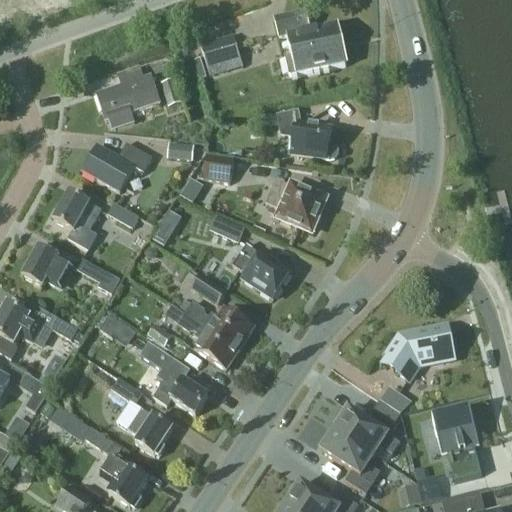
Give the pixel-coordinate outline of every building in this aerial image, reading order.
[(310,34),(306,14),(276,20),(280,39),(289,38),(294,59),(287,61),(285,63),(288,79),(291,80),(347,68),(338,28),(310,34)] [(210,45),(200,48),(209,79),(223,74),(219,59),(215,60),(210,45)] [(144,81),(140,70),(119,78),(122,88),(96,98),(106,126),(110,124),(113,134),(135,126),(132,117),(161,107),(151,78),(144,81)] [(182,105),(175,81),(161,86),(168,109),(182,105)] [(301,127),(297,114),(277,119),(282,138),(295,139),(292,157),(334,163),(337,161),(339,159),(340,156),(340,153),(338,150),(336,148),(330,147),(332,131),(301,127)] [(222,132),(235,129),(233,120),(219,124),(222,132)] [(153,162),(127,146),(118,161),(98,149),(83,174),(118,196),(134,170),(144,176),(153,162)] [(167,162),(192,164),(194,149),(169,146),(167,162)] [(233,161),(208,158),(204,183),(229,187),(233,161)] [(193,206),(203,190),(191,182),(180,199),(193,206)] [(290,192),(276,186),(266,207),(283,215),(280,222),(311,236),(312,233),(316,235),(321,223),(317,222),(325,205),(301,195),(302,192),(292,187),(290,192)] [(99,214),(68,196),(52,224),(70,234),(66,243),(85,254),(94,239),(87,235),(99,214)] [(139,221),(114,206),(107,217),(132,232),(139,221)] [(216,220),(210,234),(238,246),(244,232),(216,220)] [(158,233),(152,243),(164,250),(170,240),(158,233)] [(261,258),(245,248),(231,270),(245,279),(242,283),(273,304),(290,278),(271,265),(272,264),(261,257),(261,258)] [(68,268),(36,250),(20,278),(41,290),(44,284),(55,290),(68,268)] [(112,298),(121,282),(107,275),(82,261),(76,274),(100,287),(98,291),(112,298)] [(226,294),(199,276),(189,291),(216,309),(226,294)] [(0,359),(9,365),(10,363),(8,362),(13,353),(12,348),(17,339),(31,347),(42,327),(50,331),(56,321),(35,309),(29,320),(5,307),(0,316),(0,359)] [(184,318),(240,353),(253,332),(223,312),(216,322),(210,318),(208,321),(203,318),(202,314),(191,307),(184,318)] [(240,353),(184,318),(177,328),(188,335),(192,334),(197,338),(195,340),(201,344),(195,354),(226,374),(240,353)] [(108,320),(99,333),(114,343),(123,330),(108,320)] [(50,331),(49,333),(71,345),(78,333),(56,321),(50,331)] [(155,328),(148,338),(164,349),(171,339),(155,328)] [(399,339),(379,368),(381,369),(383,366),(407,382),(405,385),(406,386),(418,368),(454,361),(454,359),(451,360),(445,332),(449,331),(448,330),(399,339)] [(149,346),(140,360),(161,374),(156,381),(163,386),(153,401),(166,410),(171,403),(195,419),(208,400),(183,384),(190,373),(161,354),(149,346)] [(50,391),(26,377),(18,389),(33,398),(26,409),(36,415),(50,391)] [(142,397),(118,382),(110,393),(134,408),(142,397)] [(386,394),(379,404),(400,417),(406,407),(386,394)] [(400,418),(379,404),(372,415),(393,428),(400,418)] [(140,414),(127,405),(115,424),(127,432),(138,439),(134,445),(154,458),(155,457),(158,459),(165,449),(161,447),(171,432),(152,419),(151,421),(140,414)] [(348,413),(334,434),(374,460),(380,451),(391,458),(399,447),(348,413)] [(469,414),(432,424),(439,451),(450,448),(452,457),(447,459),(454,486),(481,479),(474,452),(472,452),(470,443),(477,442),(469,414)] [(81,427),(75,436),(83,442),(89,432),(81,427)] [(89,432),(83,442),(106,457),(107,457),(114,446),(90,431),(90,432),(89,432)] [(374,460),(334,434),(321,454),(351,474),(344,484),(365,498),(379,476),(368,469),(374,460)] [(16,445),(0,436),(0,470),(16,445)] [(35,454),(39,443),(27,438),(23,449),(35,454)] [(3,469),(11,474),(20,461),(12,455),(3,469)] [(114,460),(101,479),(113,488),(112,490),(108,496),(129,511),(130,509),(134,511),(140,502),(137,499),(149,482),(127,468),(114,460)] [(330,506),(300,486),(286,507),(293,511),(355,511),(357,510),(336,496),(330,506)] [(423,493),(415,496),(413,490),(407,492),(411,507),(426,502),(423,493)] [(87,511),(92,506),(69,491),(57,509),(61,511),(87,511)] [(480,497),(441,507),(442,511),(481,511),(484,511),(480,497)]
